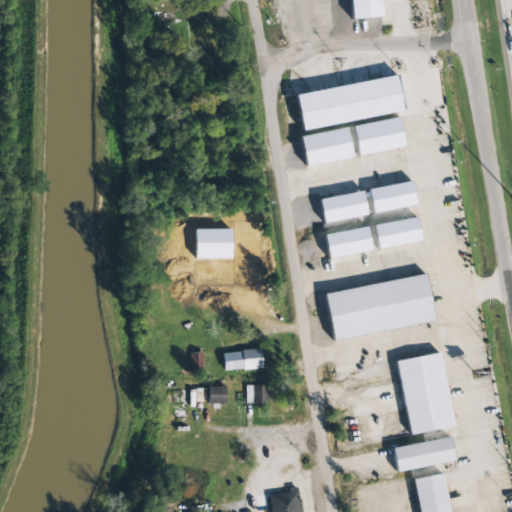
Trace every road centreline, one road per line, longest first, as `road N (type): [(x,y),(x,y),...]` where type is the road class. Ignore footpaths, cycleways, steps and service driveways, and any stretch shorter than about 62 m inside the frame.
road 1 (residential): [(331,511),(250,0)]
road 2 (residential): [(466,44),(320,45),(263,66)]
road 3 (tertiary): [(459,0),(489,183)]
road 4 (tertiary): [(489,183),(511,315)]
